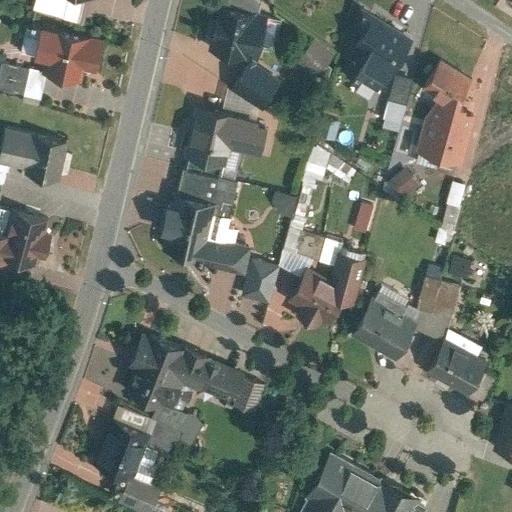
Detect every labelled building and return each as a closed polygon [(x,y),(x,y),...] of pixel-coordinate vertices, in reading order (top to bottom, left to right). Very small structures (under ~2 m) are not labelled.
[(263,14),(257,13),(260,0),(225,0),(224,4),(223,6),(218,4),(210,43),(254,53),(263,14)] [(345,63),(363,74),(373,55),(389,64),(407,34),(373,15),(357,42),(345,63)] [(30,54),(45,57),(43,68),(80,76),(82,65),(95,67),(101,37),(37,23),(30,54)] [(310,32),(294,59),(319,74),(335,48),(310,32)] [(463,161),(473,120),(460,99),(472,81),(442,61),(423,88),(438,98),(428,109),(418,151),(463,161)] [(276,83),(246,63),(229,90),(259,109),(276,83)] [(1,65),(0,68),(0,91),(40,100),(45,75),(1,65)] [(403,96),(409,76),(393,71),(387,91),(403,96)] [(259,109),(229,90),(223,113),(257,120),(259,109)] [(387,96),(376,121),(394,129),(405,104),(387,96)] [(260,154),(266,122),(257,120),(223,113),(197,108),(187,158),(227,167),(231,148),(260,154)] [(327,116),(324,135),(335,136),(338,118),(327,116)] [(0,141),(0,164),(24,170),(23,174),(57,182),(66,145),(65,144),(3,129),(0,141)] [(511,129),(488,164),(511,179),(511,129)] [(405,165),(388,178),(400,194),(417,181),(405,165)] [(236,177),(184,166),(177,202),(160,198),(155,224),(163,226),(159,242),(195,249),(193,260),(243,271),(250,241),(234,238),(237,223),(227,221),(236,177)] [(0,262),(1,259),(34,268),(47,222),(10,212),(3,238),(0,237),(0,262)] [(469,258),(454,253),(450,269),(465,273),(469,258)] [(242,289),(268,296),(278,261),(252,254),(242,289)] [(286,302),(299,309),(294,317),(313,328),(318,319),(326,323),(337,302),(349,306),(360,262),(336,255),(329,285),(303,271),(286,302)] [(369,295),(351,330),(394,353),(412,319),(369,295)] [(144,337),(143,339),(139,337),(127,367),(132,369),(122,395),(158,409),(168,383),(229,406),(241,374),(144,337)] [(427,368),(467,386),(481,357),(441,338),(427,368)] [(237,403),(252,409),(262,381),(247,376),(237,403)] [(155,416),(117,400),(108,423),(146,439),(155,416)] [(495,443),(511,448),(511,405),(507,404),(495,443)] [(108,423),(91,465),(125,478),(129,480),(132,474),(146,439),(108,423)] [(330,448),(306,491),(310,493),(298,511),(409,511),(420,494),(382,473),(377,482),(346,464),(349,459),(330,448)] [(129,480),(125,478),(117,498),(149,511),(160,485),(132,474),(129,480)]
